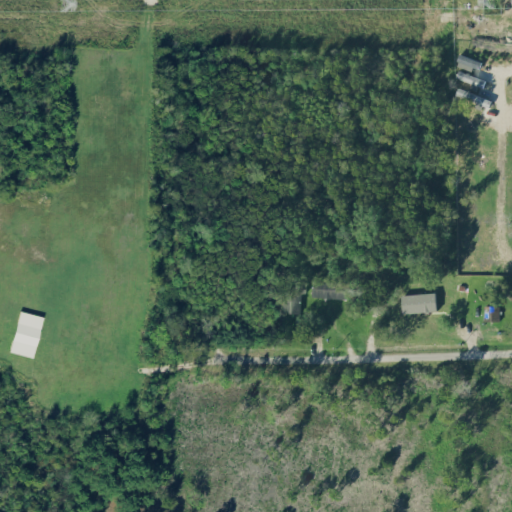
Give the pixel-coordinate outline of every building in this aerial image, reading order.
[(359,281),(313,279),(313,297),(358,299),(359,281)] [(299,292),(305,292),(304,280),(283,281),(284,312),(300,312),(299,292)] [(402,295),(404,313),(438,310),(436,291),(402,295)] [(499,320),(500,305),(484,305),(484,320),(499,320)] [(41,315),(18,311),(10,352),(34,356),(41,315)]
